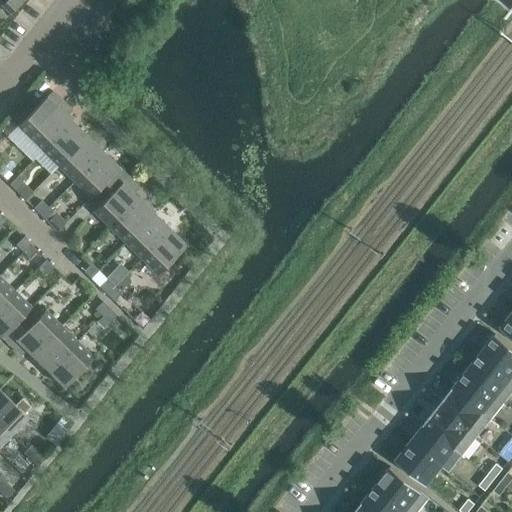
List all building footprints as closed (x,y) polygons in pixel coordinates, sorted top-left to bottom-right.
[(6,0),(2,4),(11,13),(23,0),(6,0)] [(71,109),(60,99),(52,90),(18,125),(42,148),(70,119),(66,115),(71,109)] [(86,135),(70,119),(42,148),(58,164),(86,135)] [(103,151),(86,135),(58,164),(75,180),(103,151)] [(91,196),(101,186),(119,168),(103,151),(75,180),(91,196)] [(119,168),(101,186),(109,194),(94,210),(109,225),(137,196),(133,192),(138,186),(119,168)] [(16,191),(23,183),(16,176),(8,184),(16,191)] [(153,212),(137,196),(109,225),(125,241),(153,212)] [(40,215),(48,207),(40,200),(33,208),(40,215)] [(47,222),(54,214),(48,207),(40,215),(47,222)] [(170,228),(153,212),(125,241),(142,257),(170,228)] [(170,228),(142,257),(158,273),(186,244),(170,228)] [(21,251),(29,243),(22,236),(14,244),(21,251)] [(28,258),(36,250),(29,243),(21,251),(28,258)] [(45,274),(53,267),(46,260),(38,267),(45,274)] [(92,280),(100,272),(91,263),(84,271),(92,280)] [(0,305),(13,292),(0,278),(0,305)] [(106,293),(114,286),(107,278),(99,286),(106,293)] [(113,300),(121,292),(114,286),(106,293),(113,300)] [(0,334),(2,336),(20,318),(30,308),(13,292),(0,305),(0,334)] [(101,315),(109,308),(102,301),(94,308),(101,315)] [(109,322),(116,315),(109,308),(101,315),(109,322)] [(28,326),(20,318),(2,336),(21,355),(26,349),(32,355),(60,327),(44,311),(28,326)] [(511,312),(500,328),(511,337),(511,312)] [(32,355),(48,371),(76,343),(60,327),(32,355)] [(511,376),(511,347),(495,334),(481,352),(511,376)] [(92,358),(76,343),(48,371),(64,387),(92,358)] [(511,376),(481,352),(466,370),(505,401),(511,392),(511,376)] [(466,370),(452,389),(491,419),(505,401),(466,370)] [(0,389),(0,422),(11,433),(27,417),(0,389)] [(452,389),(438,407),(477,437),(491,419),(452,389)] [(424,424),(463,455),(477,437),(438,407),(424,424)] [(0,422),(0,444),(11,433),(0,422)] [(463,455),(424,424),(409,443),(440,468),(455,450),(463,455)] [(395,460),(427,485),(440,468),(409,443),(395,460)] [(30,459),(38,452),(31,445),(23,452),(30,459)] [(38,467),(45,458),(38,452),(30,459),(38,467)] [(494,479),(503,468),(496,463),(488,474),(494,479)] [(410,511),(417,511),(429,497),(390,466),(376,485),(410,511)] [(507,486),(511,479),(511,474),(508,471),(500,481),(507,486)] [(485,490),(494,479),(488,474),(479,485),(485,490)] [(499,496),(507,486),(500,481),(493,490),(499,496)] [(0,491),(7,498),(15,490),(7,483),(0,490),(0,491)] [(410,511),(376,485),(362,503),(373,511),(410,511)] [(462,511),(468,511),(475,504),(468,499),(460,510),(462,511)] [(373,511),(362,503),(354,511),(373,511)]
